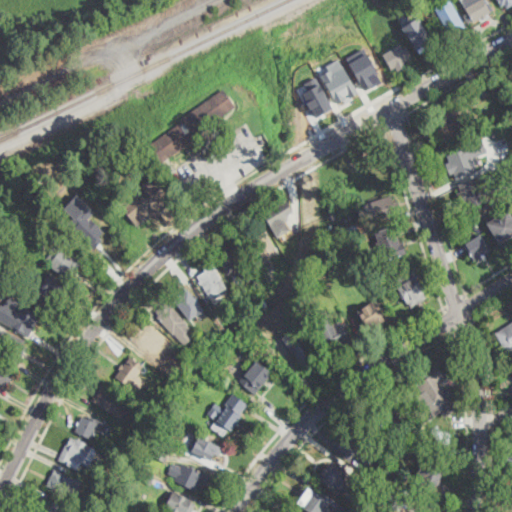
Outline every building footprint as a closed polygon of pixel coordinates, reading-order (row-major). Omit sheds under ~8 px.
[(492,17),(482,22),(480,19),(474,22),(461,0),(484,0),(491,12),(489,13),(492,17)] [(462,34),(453,39),(438,12),(453,3),(467,26),(460,30),(462,34)] [(366,26),(360,28),(358,21),(364,19),(366,26)] [(425,25),(430,33),(425,36),(432,50),(417,59),(405,38),(413,33),(411,31),(417,27),(418,29),(425,25)] [(446,36),(441,39),(438,34),(443,31),(446,36)] [(408,66),(398,71),(396,67),(392,70),(383,55),(401,44),(409,59),(406,62),(408,66)] [(382,79),(366,51),(349,61),(364,89),(382,79)] [(322,74),(338,104),(360,92),(339,57),(326,64),(330,69),(322,74)] [(304,90),(318,116),(334,107),(320,81),(304,90)] [(156,167),(143,149),(182,122),(179,119),(223,89),(236,107),(194,136),(195,139),(156,167)] [(504,121),(488,128),(482,114),(498,107),(504,121)] [(461,112),(469,134),(443,143),(440,136),(437,138),(434,129),(438,127),(435,119),(453,112),(454,115),(461,112)] [(508,147),(499,151),(496,144),(505,141),(508,147)] [(469,147),(470,150),(476,148),(479,156),(473,158),(477,171),(457,179),(455,173),(450,174),(447,165),(451,164),(448,155),(469,147)] [(511,168),(505,171),(501,160),(511,155),(511,168)] [(56,163),(50,166),(47,161),(52,158),(56,163)] [(172,198),(137,227),(118,204),(154,175),(172,198)] [(481,185),(490,182),(493,192),(486,194),(488,201),(464,210),(458,193),(462,191),(459,184),(479,177),(481,185)] [(30,185),(24,190),(20,186),(26,181),(30,185)] [(67,197),(57,206),(53,201),(58,196),(54,191),(58,187),(67,197)] [(390,196),(393,205),(399,203),(401,212),(367,223),(364,214),(367,214),(364,204),(390,196)] [(278,236),(264,213),(287,199),(294,210),(287,214),(289,218),(285,220),(290,228),(278,236)] [(95,250),(93,248),(89,252),(80,244),(84,239),(73,230),(74,228),(72,226),(78,219),(76,216),(86,204),(95,211),(89,218),(101,228),(100,229),(104,232),(100,237),(103,240),(95,250)] [(511,216),(511,236),(508,239),(511,243),(504,248),(488,223),(508,210),(511,216)] [(399,236),(401,243),(403,242),(407,253),(385,260),(382,251),(380,252),(377,242),(379,241),(376,232),(398,224),(401,235),(399,236)] [(359,232),(347,236),(345,228),(357,225),(359,232)] [(276,251),(262,258),(250,233),(264,226),(276,251)] [(474,260),(464,244),(482,233),(492,249),(474,260)] [(57,243),(72,258),(77,253),(84,260),(66,278),(46,258),(52,253),(50,251),(57,243)] [(228,274),(218,258),(241,244),(250,260),(228,274)] [(227,287),(210,297),(198,276),(206,271),(204,267),(212,262),(227,287)] [(408,267),(411,272),(415,269),(420,277),(416,279),(427,297),(412,307),(409,302),(407,303),(397,287),(399,286),(396,281),(404,276),(402,272),(408,267)] [(51,272),(60,281),(54,288),(58,292),(46,304),(26,283),(30,279),(35,284),(42,277),(44,279),(51,272)] [(189,287),(202,304),(197,308),(194,305),(187,311),(176,297),(181,294),(179,291),(183,288),(185,291),(189,287)] [(373,300),(377,306),(380,304),(383,308),(379,311),(385,319),(369,330),(359,315),(364,311),(362,308),(373,300)] [(167,302),(169,305),(170,304),(177,312),(178,311),(187,321),(173,334),(159,318),(161,316),(157,311),(167,302)] [(37,315),(34,320),(36,321),(34,325),(32,324),(29,329),(31,330),(27,337),(4,323),(9,313),(16,317),(22,306),(37,315)] [(350,339),(324,351),(317,336),(342,323),(350,339)] [(511,352),(509,354),(496,333),(511,323),(511,352)] [(176,352),(173,356),(170,354),(162,363),(142,345),(145,341),(140,338),(152,324),(171,340),(168,344),(176,352)] [(303,365),(282,337),(297,325),(314,348),(312,350),(316,355),(303,365)] [(22,356),(19,354),(18,356),(0,347),(0,328),(25,341),(23,344),(27,346),(22,356)] [(192,372),(186,369),(192,357),(198,360),(192,372)] [(255,394),(240,381),(257,360),(273,373),(255,394)] [(143,383),(137,391),(116,377),(128,361),(141,370),(136,378),(143,383)] [(14,372),(8,385),(4,383),(4,385),(0,383),(0,364),(11,369),(11,370),(14,372)] [(447,387),(450,385),(456,395),(450,399),(454,405),(438,415),(415,379),(438,364),(447,379),(443,382),(447,387)] [(182,372),(176,379),(173,376),(178,369),(182,372)] [(134,405),(125,420),(93,400),(103,385),(134,405)] [(180,397),(175,407),(168,404),(174,393),(180,397)] [(231,430),(229,428),(224,436),(211,427),(216,420),(208,414),(215,403),(223,408),(233,393),(249,404),(231,430)] [(390,431),(375,409),(394,396),(409,418),(390,431)] [(83,416),(90,419),(91,416),(108,424),(104,433),(96,429),(91,438),(76,431),(83,416)] [(440,429),(431,434),(426,423),(435,418),(440,429)] [(362,456),(356,451),(350,457),(338,445),(355,426),(373,443),(362,456)] [(452,430),(432,427),(430,444),(449,447),(452,430)] [(410,433),(408,441),(395,439),(396,431),(410,433)] [(161,441),(154,437),(155,433),(163,436),(161,441)] [(223,448),(219,456),(214,453),(211,459),(182,445),(186,437),(192,440),(195,434),(223,448)] [(97,450),(88,467),(80,463),(77,469),(58,460),(71,436),(97,450)] [(166,462),(156,457),(162,445),(172,450),(166,462)] [(511,477),(503,463),(508,460),(507,459),(511,455),(511,477)] [(332,461),(341,470),(343,468),(353,477),(338,494),(318,477),(332,461)] [(182,463),(211,476),(205,487),(199,484),(196,491),(174,480),(176,477),(169,473),(173,463),(180,467),(182,463)] [(133,467),(129,477),(121,473),(126,464),(133,467)] [(422,464),(428,467),(430,464),(443,471),(430,496),(418,490),(425,476),(418,473),(422,464)] [(81,482),(74,495),(48,482),(55,469),(81,482)] [(378,472),(375,477),(368,474),(371,469),(378,472)] [(152,485),(139,479),(143,470),(156,476),(152,485)] [(385,485),(378,482),(380,478),(377,476),(378,474),(388,479),(385,485)] [(308,488),(320,496),(322,493),(341,505),(336,511),(312,511),(298,502),(308,488)] [(192,511),(171,511),(165,509),(169,499),(166,498),(170,489),(193,500),(191,502),(196,504),(192,511)] [(405,501),(400,511),(386,504),(391,494),(405,501)] [(70,511),(69,511),(39,511),(36,510),(41,500),(43,501),(45,497),(70,511)]
